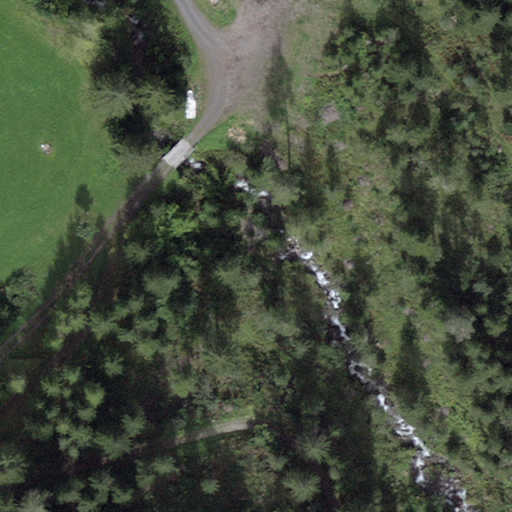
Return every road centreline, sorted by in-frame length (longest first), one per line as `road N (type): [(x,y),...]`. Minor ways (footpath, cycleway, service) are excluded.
road 1 (track): [(0,494),(34,473),(212,428),(263,425),(306,452),(337,511)]
road 2 (track): [(182,0),(225,85),(209,123),(129,209)]
road 3 (track): [(129,209),(95,311),(0,417)]
road 4 (track): [(129,209),(0,361)]
